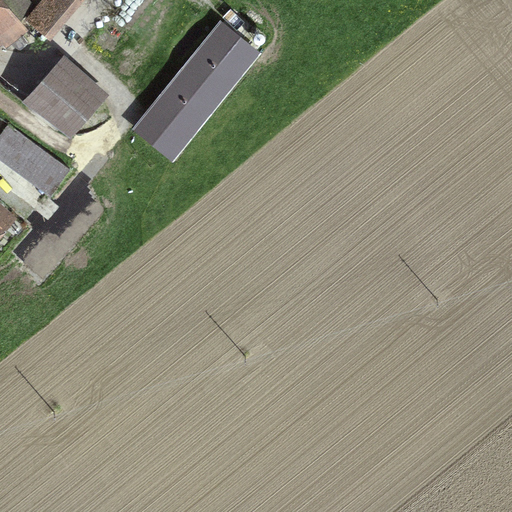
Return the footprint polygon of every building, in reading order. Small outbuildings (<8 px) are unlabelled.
[(0,0),(0,118),(8,124),(28,104),(0,83),(0,38),(5,45),(22,32),(16,24),(30,7),(25,0),(0,0)] [(43,0),(28,19),(49,37),(79,0),(43,0)] [(255,52),(221,24),(137,127),(171,155),(255,52)] [(100,94),(65,63),(31,100),(69,128),(100,94)] [(0,152),(51,192),(69,168),(8,124),(0,134),(0,152)]
